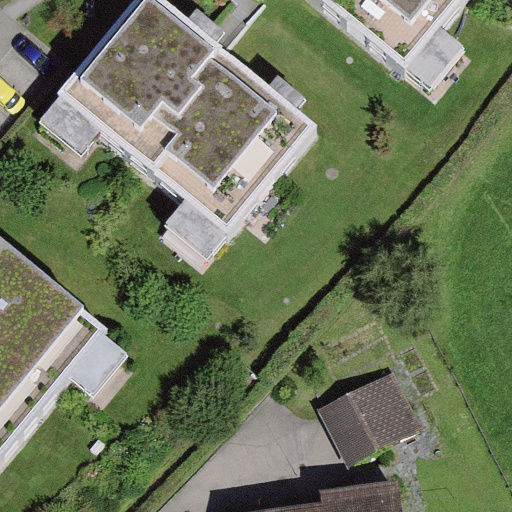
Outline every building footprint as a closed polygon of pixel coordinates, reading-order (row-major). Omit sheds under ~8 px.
[(473,0),(303,0),(402,83),(473,0)] [(317,141),(149,5),(61,112),(229,248),(317,141)] [(0,480),(102,354),(0,272),(0,480)] [(408,431),(380,376),(323,412),(346,463),(408,431)] [(390,511),(388,489),(313,499),(314,511),(390,511)]
